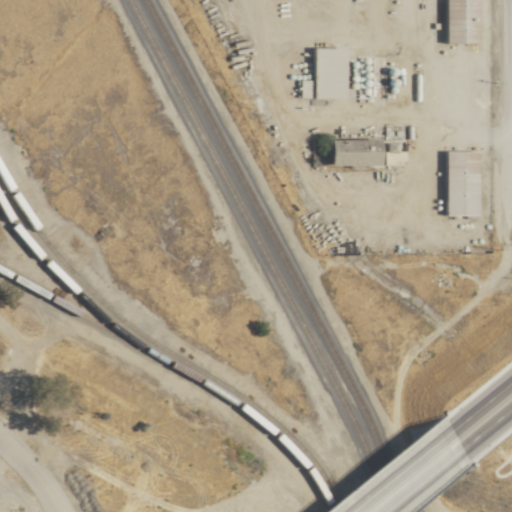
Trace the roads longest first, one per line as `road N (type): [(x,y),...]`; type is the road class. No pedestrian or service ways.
road 1 (track): [(509,0),(511,181)]
road 2 (primary): [(446,435),(350,511)]
